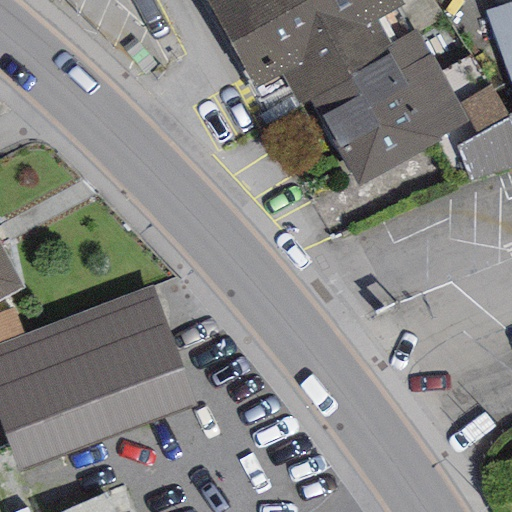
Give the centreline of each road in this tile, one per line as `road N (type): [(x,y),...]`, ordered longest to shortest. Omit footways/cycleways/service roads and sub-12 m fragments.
road 1 (secondary): [(0,32),(204,225),(321,365),(416,497)]
road 2 (unknown): [(136,0),(169,100),(171,193)]
